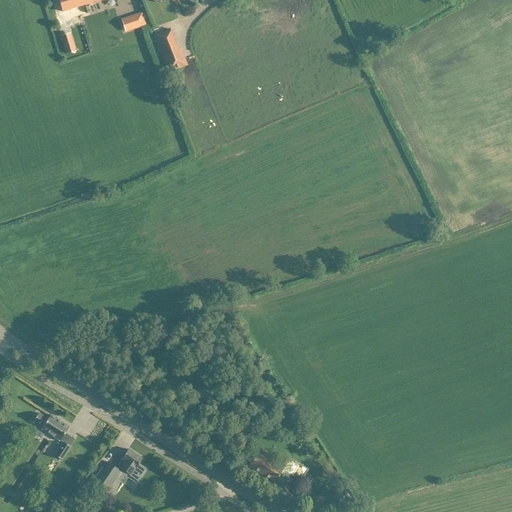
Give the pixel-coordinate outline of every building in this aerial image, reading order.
[(59,0),(64,17),(73,15),(73,18),(88,13),(85,4),(99,0),(59,0)] [(122,17),(124,31),(146,27),(143,13),(122,17)] [(171,29),(154,36),(168,71),(187,64),(181,48),(178,49),(171,29)] [(74,45),(64,48),(66,54),(76,51),(74,45)] [(69,427),(50,415),(48,419),(38,413),(32,422),(42,428),(41,429),(60,441),(69,427)] [(64,442),(55,456),(62,460),(70,447),(64,442)] [(106,461),(92,482),(107,492),(117,479),(121,472),(127,476),(136,482),(145,468),(139,463),(142,459),(128,450),(122,459),(119,464),(116,468),(106,461)] [(257,453),(254,458),(248,466),(275,483),(283,469),(257,453)] [(291,475),(300,481),(308,470),(298,464),(291,475)] [(343,491),(335,495),(338,501),(346,497),(343,491)]
